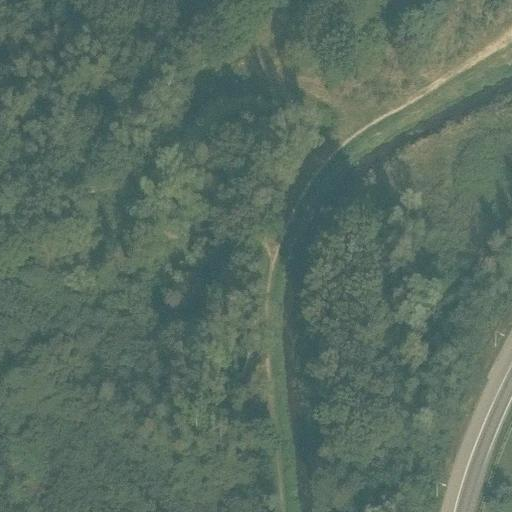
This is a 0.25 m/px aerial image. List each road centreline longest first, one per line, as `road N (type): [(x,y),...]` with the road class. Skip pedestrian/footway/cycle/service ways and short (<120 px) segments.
road 1 (track): [(205,73),(292,80),(368,127),(511,35)]
road 2 (track): [(368,127),(329,162),(275,244)]
road 3 (motorway): [(511,391),(465,511)]
